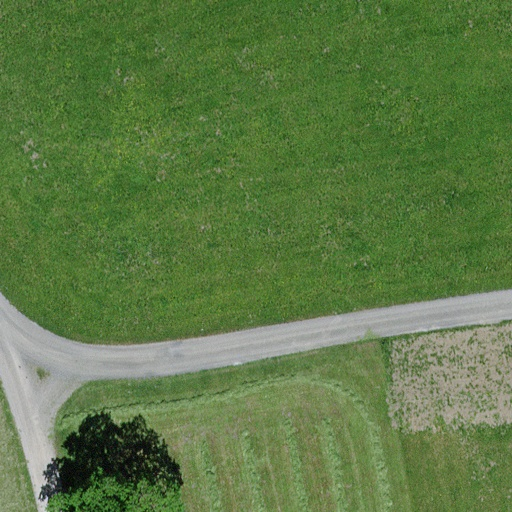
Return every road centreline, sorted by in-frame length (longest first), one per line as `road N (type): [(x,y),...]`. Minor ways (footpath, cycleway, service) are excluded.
road 1 (track): [(511,343),(62,407)]
road 2 (track): [(0,276),(62,407)]
